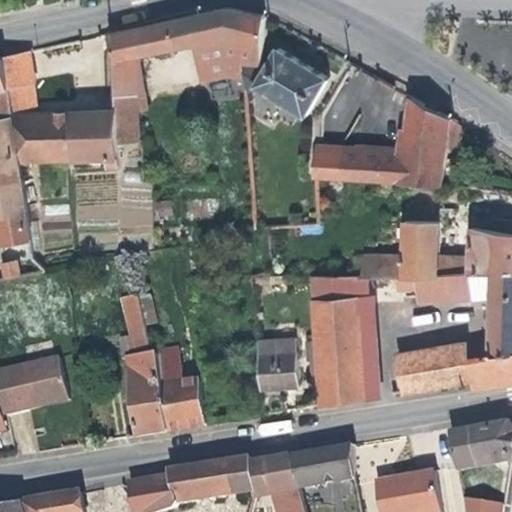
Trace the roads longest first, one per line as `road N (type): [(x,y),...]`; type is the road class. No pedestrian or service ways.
road 1 (tertiary): [(0,477),(511,395)]
road 2 (tertiary): [(303,0),(511,118)]
road 3 (tertiary): [(0,37),(162,0)]
